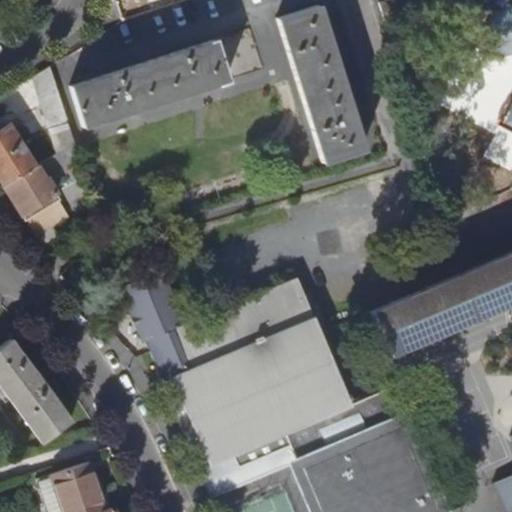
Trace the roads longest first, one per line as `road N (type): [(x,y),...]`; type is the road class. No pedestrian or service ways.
road 1 (residential): [(164,511),(127,418),(0,267)]
road 2 (residential): [(351,0),(399,160)]
